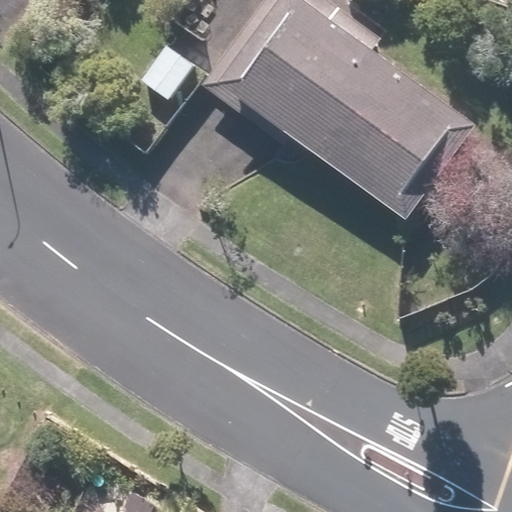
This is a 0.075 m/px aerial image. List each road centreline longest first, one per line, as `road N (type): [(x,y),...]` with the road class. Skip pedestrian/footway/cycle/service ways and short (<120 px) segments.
road 1 (residential): [(189,349),(511,474)]
road 2 (residential): [(400,511),(313,470),(189,349)]
road 3 (residential): [(0,213),(189,349)]
